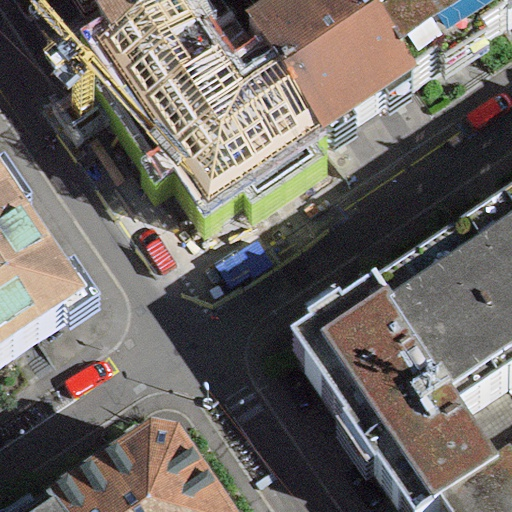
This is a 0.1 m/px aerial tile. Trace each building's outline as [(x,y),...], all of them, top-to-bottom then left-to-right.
[(86,0),(119,48),(175,10),(182,5),(189,0),(86,0)] [(323,149),(410,91),(411,94),(414,92),(352,0),(316,0),(250,45),(268,71),(321,151),(323,154),(325,152),(323,149)] [(352,0),(414,92),(506,31),(484,0),(352,0)] [(511,0),(484,0),(506,31),(511,26),(511,0)] [(321,151),(268,71),(231,95),(218,75),(209,81),(192,55),(201,49),(175,10),(119,48),(95,65),(138,129),(126,137),(133,149),(163,192),(176,184),(207,231),(323,154),(321,151)] [(0,368),(82,314),(0,193),(0,368)] [(464,261),(384,315),(457,424),(511,386),(511,211),(456,249),(464,261)] [(291,355),(398,511),(450,511),(495,482),(457,424),(384,315),(374,300),(291,355)] [(216,511),(176,452),(152,447),(56,511),(216,511)] [(511,511),(511,475),(510,472),(495,482),(450,511),(511,511)]
